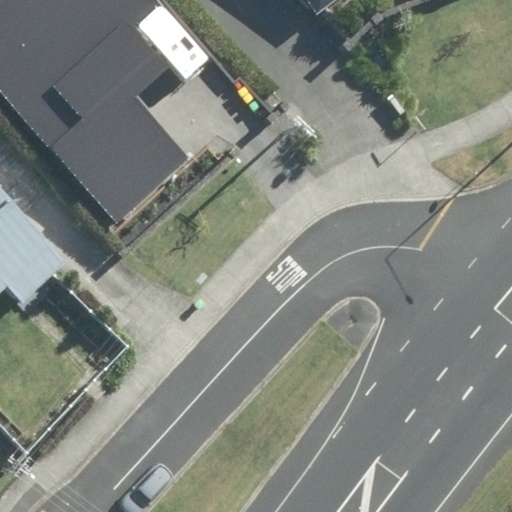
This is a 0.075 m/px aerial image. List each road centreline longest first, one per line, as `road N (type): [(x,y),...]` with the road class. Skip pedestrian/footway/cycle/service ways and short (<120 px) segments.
road 1 (residential): [(92,511),(295,292),(349,252),(386,251)]
road 2 (residential): [(386,251),(379,165),(238,0)]
road 3 (primary): [(511,318),(359,511)]
road 4 (residential): [(386,251),(511,270)]
